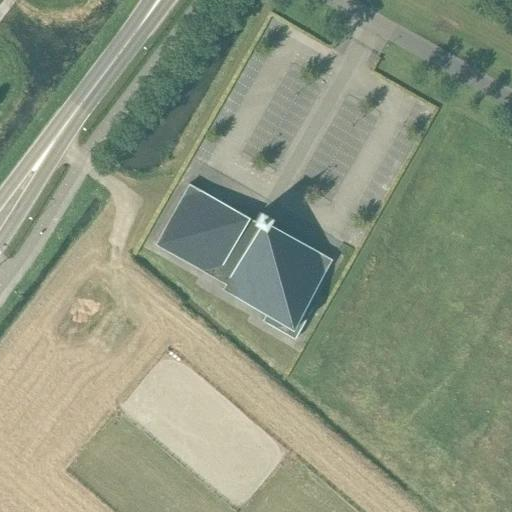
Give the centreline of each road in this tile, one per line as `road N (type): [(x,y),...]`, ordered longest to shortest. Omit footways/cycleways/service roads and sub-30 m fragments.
road 1 (tertiary): [(0,221),(157,0)]
road 2 (track): [(52,143),(132,205),(112,258)]
